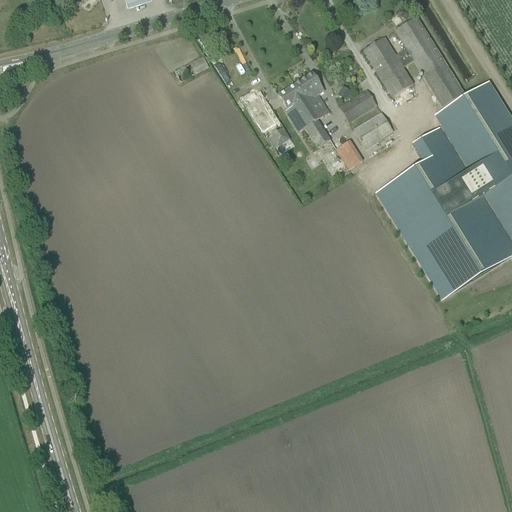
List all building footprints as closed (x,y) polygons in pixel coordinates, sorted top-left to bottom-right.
[(406,22),(409,17),(402,13),(399,19),(406,22)] [(443,109),(463,96),(416,20),(395,33),(406,51),(395,58),(384,40),(363,53),(392,100),(413,87),(402,70),(413,63),(442,110),(443,109)] [(179,84),(208,70),(203,59),(174,73),(179,84)] [(294,87),(318,123),(329,115),(317,97),(324,93),(312,75),(294,87)] [(511,123),(487,85),(433,119),(441,131),(412,149),(423,166),(374,197),(441,303),(511,259),(511,123)] [(318,123),(294,87),(277,97),(286,112),(290,109),(317,151),(331,143),(318,123)] [(341,88),(335,97),(345,103),(350,93),(341,88)] [(376,108),(366,92),(361,95),(338,110),(348,126),(376,108)] [(277,157),(286,152),(294,147),(259,93),(246,102),(252,111),(249,113),(277,157)] [(381,115),(352,132),(365,151),(372,147),(381,141),(393,134),(381,115)] [(346,172),(362,163),(349,142),(334,150),(346,172)]
